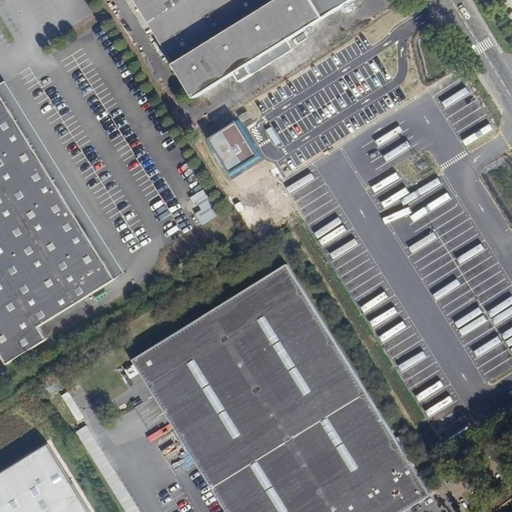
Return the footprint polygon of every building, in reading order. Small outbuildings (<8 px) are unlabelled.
[(133,0),(155,35),(168,55),(195,98),(234,73),(240,83),(294,50),(288,40),(322,18),(351,0),(133,0)] [(136,266),(18,74),(0,84),(0,350),(20,338),(28,350),(67,326),(60,313),(136,266)] [(191,196),(199,211),(195,213),(201,225),(219,215),(205,189),(191,196)] [(344,253),(330,262),(344,285),(348,282),(340,268),(349,263),(344,253)] [(397,511),(429,493),(287,264),(134,359),(228,511),(397,511)] [(133,365),(125,370),(130,380),(139,376),(133,365)] [(0,473),(46,445),(42,437),(0,463),(0,473)] [(0,511),(88,511),(46,445),(0,473),(0,511)]
